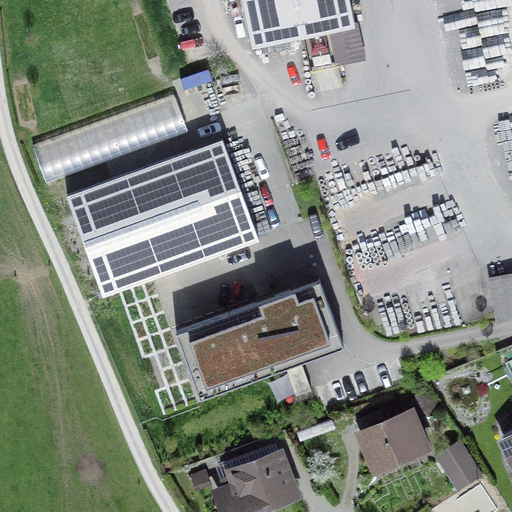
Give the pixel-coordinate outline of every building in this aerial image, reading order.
[(243,0),(252,42),(354,21),(349,0),(243,0)] [(363,307),(460,271),(421,167),(324,203),(363,307)] [(272,184),(115,243),(140,309),(296,249),(272,184)] [(511,275),(488,280),(496,323),(511,320),(511,275)] [(324,278),(197,327),(217,380),(345,331),(324,278)] [(431,450),(412,405),(356,428),(374,473),(431,450)] [(511,430),(501,436),(511,459),(511,430)] [(459,442),(436,456),(457,489),(480,475),(459,442)] [(278,511),(306,501),(284,444),(225,467),(236,495),(217,502),(221,511),(278,511)] [(486,477),(466,488),(473,500),(493,489),(486,477)] [(493,511),(488,498),(455,511),(493,511)]
